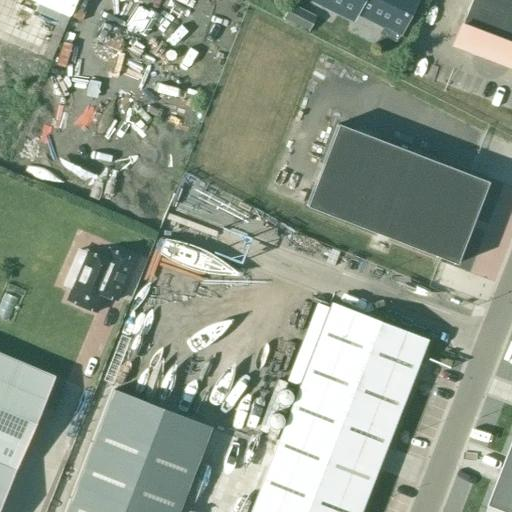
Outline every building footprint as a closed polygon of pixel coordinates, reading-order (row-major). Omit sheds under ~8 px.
[(306,0),(353,23),(356,16),(381,28),(378,34),(394,42),(397,36),(400,37),(418,0),(306,0)] [(511,0),(470,0),(453,45),(511,67),(511,0)] [(315,16),(289,4),(281,20),(308,32),(315,16)] [(455,263),(487,181),(337,123),(305,205),(455,263)] [(133,260),(108,249),(103,259),(86,252),(78,272),(69,269),(67,274),(62,285),(71,289),(69,292),(66,300),(95,312),(103,294),(107,290),(116,294),(114,300),(115,300),(133,260)] [(359,511),(426,339),(331,302),(249,511),(359,511)] [(0,503),(53,377),(0,354),(0,503)] [(176,511),(209,427),(113,389),(65,511),(176,511)] [(511,511),(511,446),(507,458),(490,505),(509,511),(511,511)]
